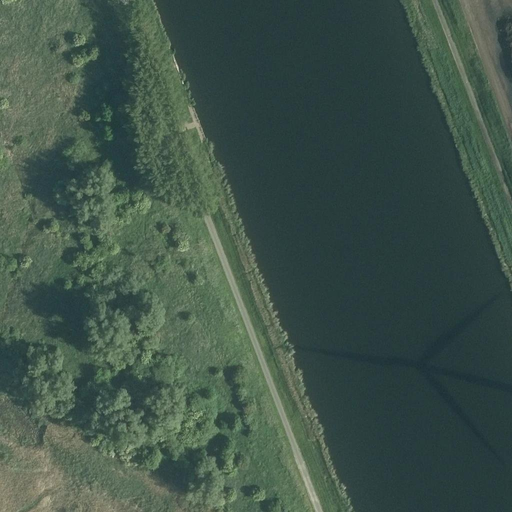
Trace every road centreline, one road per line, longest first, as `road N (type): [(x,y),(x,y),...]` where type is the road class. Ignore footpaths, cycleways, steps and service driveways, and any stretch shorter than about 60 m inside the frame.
road 1 (unclassified): [(317,511),(125,0)]
road 2 (track): [(433,0),(511,207)]
